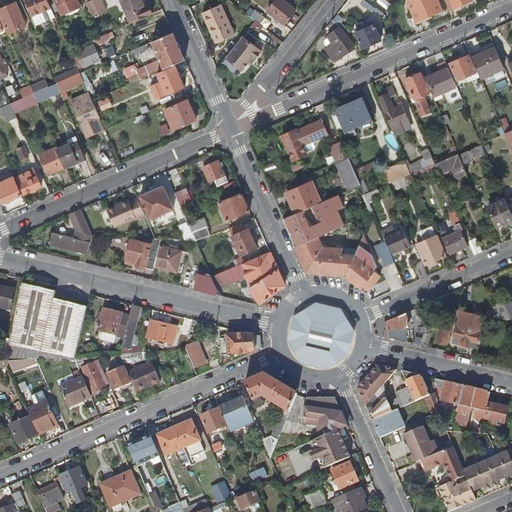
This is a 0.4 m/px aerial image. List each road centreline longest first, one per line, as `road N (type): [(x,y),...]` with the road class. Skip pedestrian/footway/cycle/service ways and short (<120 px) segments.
road 1 (residential): [(279,355),(0,476)]
road 2 (residential): [(0,257),(277,326)]
road 3 (residential): [(271,112),(511,7)]
road 4 (residential): [(229,131),(0,230)]
road 5 (residential): [(302,297),(229,131)]
road 6 (residential): [(511,253),(361,319)]
road 7 (residential): [(364,348),(511,382)]
road 8 (residential): [(399,511),(340,378)]
road 9 (residential): [(229,131),(171,0)]
